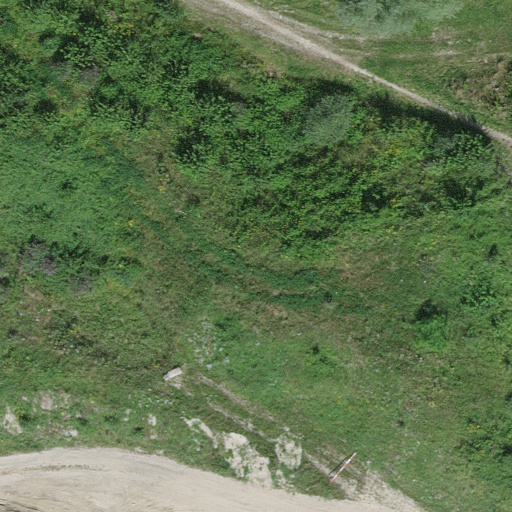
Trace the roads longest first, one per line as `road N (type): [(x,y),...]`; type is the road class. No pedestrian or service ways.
road 1 (track): [(278,511),(143,474),(0,477)]
road 2 (track): [(445,96),(203,0)]
